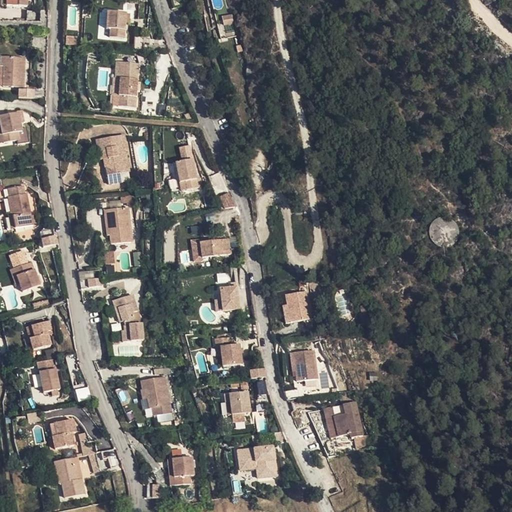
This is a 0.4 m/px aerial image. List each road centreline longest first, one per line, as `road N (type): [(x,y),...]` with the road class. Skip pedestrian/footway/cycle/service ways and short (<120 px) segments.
road 1 (residential): [(161,0),(246,207),(274,414),(285,448),(326,511)]
road 2 (residential): [(139,511),(125,448),(76,328),(50,145),(55,0)]
road 3 (track): [(246,207),(261,232),(268,196),(286,199),(293,252),(310,257),(320,244),(274,0)]
